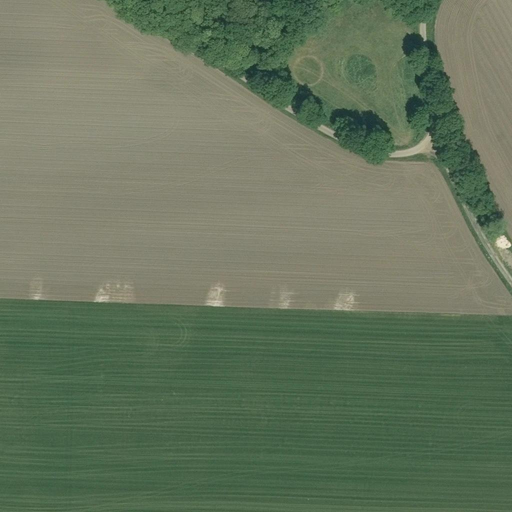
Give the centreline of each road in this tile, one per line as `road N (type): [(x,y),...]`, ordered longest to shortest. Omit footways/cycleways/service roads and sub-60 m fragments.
road 1 (residential): [(436,144),(383,154),(341,139),(127,0)]
road 2 (residential): [(428,0),(419,17),(436,144)]
